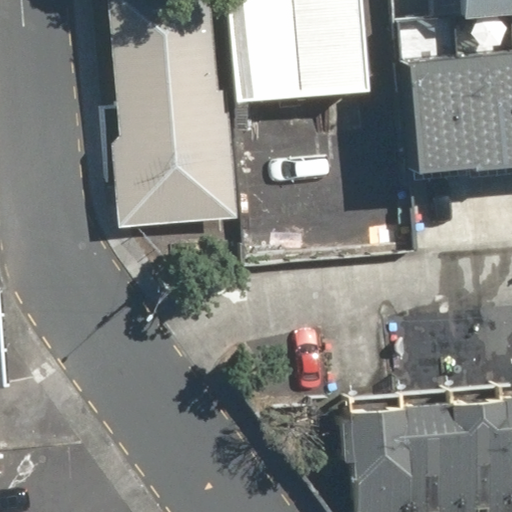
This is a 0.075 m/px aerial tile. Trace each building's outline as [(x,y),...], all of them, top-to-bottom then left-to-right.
[(205,0),(88,0),(110,225),(226,214),(205,0)] [(216,0),(227,96),(360,84),(350,0),(216,0)] [(511,0),(455,0),(457,14),(511,8),(511,0)] [(511,45),(398,56),(408,166),(511,156),(511,45)] [(511,511),(511,387),(342,401),(331,417),(335,456),(341,456),(343,477),(348,477),(351,511),(511,511)]
